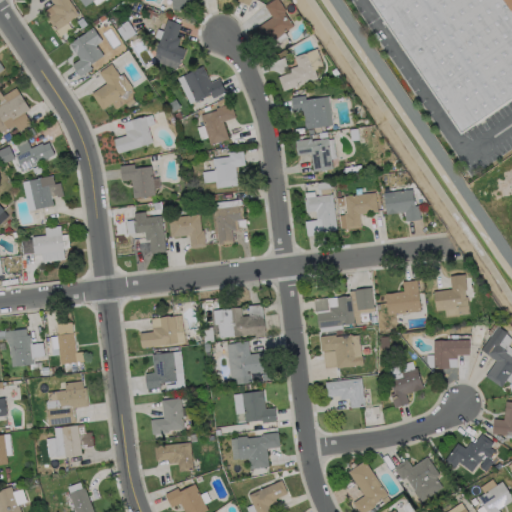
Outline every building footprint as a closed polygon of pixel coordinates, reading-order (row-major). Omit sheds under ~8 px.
[(69,0),(79,15),(68,22),(72,28),(61,36),(44,11),(54,4),(51,0),(69,0)] [(182,9),(174,9),(172,0),(200,0),(201,1),(190,2),(191,6),(182,7),(182,9)] [(295,25),(269,43),(258,26),(273,16),(266,5),(273,0),(280,0),(287,10),(285,11),(295,25)] [(504,0),(511,11),(511,102),(461,136),(366,0),(504,0)] [(187,49),(182,62),(175,69),(156,61),(156,53),(161,39),(155,36),(158,29),(163,30),(168,18),(182,23),(178,36),(181,37),(178,45),(187,49)] [(92,68),(81,76),(72,64),(80,59),(70,44),(93,27),(102,40),(96,45),(104,55),(90,65),(92,68)] [(319,79),(284,91),(279,76),(290,72),(289,68),(298,65),(295,56),(318,48),(324,66),(316,69),(319,79)] [(130,90),(103,109),(92,93),(107,83),(99,72),(112,63),(130,90)] [(203,66),(211,82),(219,78),(226,91),(214,98),(212,94),(197,101),(184,76),(203,66)] [(16,88),(30,109),(24,113),(31,123),(19,131),(15,125),(8,130),(7,129),(0,133),(0,92),(2,96),(16,88)] [(330,96),(334,125),(307,129),(304,111),(295,112),(293,101),(330,96)] [(229,138),(211,144),(201,115),(217,110),(216,108),(232,103),(236,117),(223,121),(229,138)] [(141,147),(118,154),(114,139),(126,135),(122,122),(152,113),(155,123),(148,126),(153,143),(141,146),(141,147)] [(312,138),(312,140),(329,138),(329,140),(334,139),(337,158),(332,159),(334,169),(314,172),(312,153),(298,155),(296,141),(312,138)] [(50,142),(56,155),(22,171),(15,155),(42,143),(43,145),(50,142)] [(236,167),(238,185),(217,188),(216,181),(205,183),(203,172),(215,170),(213,159),(230,157),(229,153),(244,151),(246,166),(236,167)] [(134,164),(135,168),(151,167),(152,178),(159,177),(161,187),(155,188),(156,196),(133,198),(131,180),(122,181),(120,166),(134,164)] [(53,175),(55,184),(61,183),(64,196),(52,199),(54,206),(29,211),(23,182),(53,175)] [(332,193),(319,195),(318,183),(330,181),(332,193)] [(404,183),(405,191),(413,189),(415,206),(419,206),(421,220),(406,221),(405,212),(387,214),(383,186),(404,183)] [(362,227),(347,229),(347,227),(342,228),(340,215),(345,214),(345,213),(347,212),(345,196),(376,192),(379,211),(360,214),(362,227)] [(333,194),(338,233),(308,236),(306,221),(318,220),(316,210),(307,212),(305,198),(333,194)] [(345,205),(339,206),(337,198),(344,197),(345,205)] [(0,205),(4,210),(3,211),(8,216),(0,223),(0,205)] [(234,243),(219,245),(215,209),(242,205),(244,219),(246,219),(247,228),(232,230),(234,243)] [(146,212),(146,217),(162,215),(166,251),(152,253),(150,240),(146,240),(145,232),(136,233),(135,232),(128,233),(126,221),(134,220),(134,219),(135,219),(134,213),(146,212)] [(200,214),(202,231),(204,230),(206,247),(191,249),(190,235),(171,237),(169,218),(200,214)] [(65,260),(43,262),(42,253),(35,254),(34,253),(23,254),(21,239),(32,238),(32,236),(46,235),(45,228),(61,226),(62,235),(68,234),(70,248),(64,249),(65,260)] [(470,276),(472,296),(468,297),(470,313),(445,316),(445,309),(436,310),(434,290),(452,288),(450,275),(465,274),(466,277),(470,276)] [(406,312),(406,319),(395,320),(394,313),(388,314),(385,292),(403,290),(402,280),(417,279),(421,310),(406,312)] [(361,321),(319,327),(317,310),(315,310),(314,299),(348,294),(347,289),(372,285),(375,311),(360,313),(361,321)] [(240,306),(241,315),(249,314),(248,304),(261,303),(265,331),(264,331),(264,335),(254,337),(254,333),(219,337),(217,323),(214,324),(212,309),(240,306)] [(164,344),(141,347),(139,332),(152,331),(150,318),(181,314),(184,341),(164,344)] [(82,361),(59,364),(58,354),(51,355),(50,349),(51,348),(50,335),(57,334),(56,323),(71,321),(75,352),(81,351),(82,361)] [(486,329),(481,344),(471,341),(477,325),(486,329)] [(511,383),(507,379),(501,386),(486,375),(497,360),(481,349),(498,325),(508,332),(511,337),(511,340),(508,345),(511,347),(511,383)] [(214,341),(204,342),(203,327),(212,326),(214,341)] [(0,330),(26,327),(26,334),(30,333),(31,342),(43,341),(45,356),(33,358),(33,363),(10,366),(7,345),(4,338),(0,338),(0,330)] [(335,334),(336,336),(358,333),(361,355),(362,355),(363,364),(337,367),(337,366),(325,367),(323,350),(321,350),(319,336),(335,334)] [(469,339),(470,354),(457,354),(457,358),(449,358),(449,367),(448,367),(448,368),(434,368),(434,340),(447,340),(469,339)] [(247,340),(249,353),(266,351),(268,370),(248,372),(249,382),(231,384),(226,343),(235,342),(235,341),(247,340)] [(159,387),(146,388),(144,373),(154,372),(151,354),(180,351),(184,387),(160,390),(159,387)] [(409,402),(395,407),(391,393),(395,392),(389,376),(417,367),(424,387),(406,393),(409,402)] [(361,376),(364,405),(350,407),(349,397),(340,398),(340,394),(326,396),(325,381),(361,376)] [(75,422),(46,426),(44,408),(45,408),(44,402),(48,400),(47,393),(65,391),(64,382),(81,380),(82,387),(85,387),(87,406),(73,408),(75,422)] [(263,390),(265,408),(274,407),(276,420),(262,422),(262,419),(237,423),(233,394),(263,390)] [(167,432),(152,433),(150,419),(163,417),(161,399),(180,397),(183,427),(167,429),(167,432)] [(511,401),(511,430),(507,430),(506,434),(492,433),(494,418),(503,419),(506,401),(511,401)] [(81,453),(65,455),(64,455),(55,456),(53,436),(61,435),(59,426),(78,423),(79,432),(91,431),(93,446),(80,448),(81,453)] [(246,438),(262,436),(262,434),(278,432),(279,447),(266,448),(268,467),(249,469),(248,459),(239,460),(239,459),(232,459),(229,438),(236,437),(246,436),(246,438)] [(6,463),(0,463),(0,433),(9,433),(12,454),(5,455),(6,463)] [(493,442),(490,447),(494,450),(489,458),(484,454),(471,471),(458,462),(454,468),(444,461),(457,443),(465,448),(470,441),(473,444),(481,433),(493,442)] [(190,441),(193,469),(179,471),(178,461),(169,462),(169,458),(156,460),(154,445),(190,441)] [(427,456),(439,474),(435,477),(442,487),(420,502),(412,490),(414,489),(405,477),(402,479),(393,467),(406,458),(411,467),(427,456)] [(375,506),(365,511),(358,511),(352,502),(363,495),(348,471),(364,460),(387,494),(373,504),(375,506)] [(273,511),(247,511),(245,507),(252,504),(248,494),(281,479),(287,493),(276,498),(278,501),(270,504),(273,511)] [(501,511),(479,511),(477,509),(482,505),(476,497),(502,480),(511,494),(511,500),(499,509),(501,511)] [(194,483),(207,509),(201,511),(184,511),(180,502),(171,507),(165,493),(177,487),(179,491),(194,483)] [(0,511),(0,489),(10,486),(12,492),(13,491),(20,511),(0,511)] [(92,511),(75,511),(68,493),(84,487),(92,511)] [(444,511),(461,501),(467,511),(444,511)]
